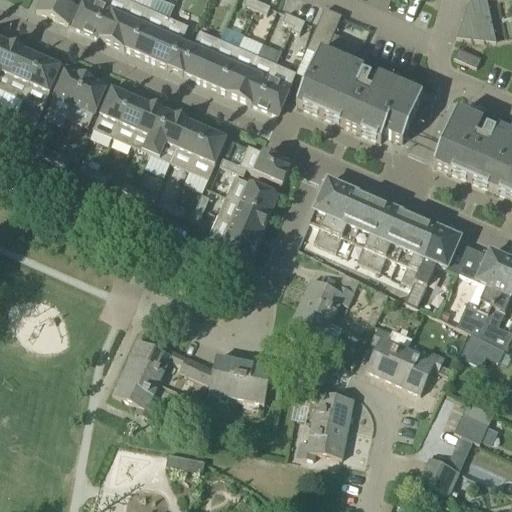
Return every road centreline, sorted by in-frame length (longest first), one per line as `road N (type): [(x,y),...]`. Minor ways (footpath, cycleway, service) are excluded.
road 1 (residential): [(0,14),(316,154)]
road 2 (unknown): [(0,153),(163,232),(167,246),(123,304)]
road 3 (residential): [(366,511),(378,442),(369,390),(241,337)]
road 4 (residential): [(241,337),(316,154)]
road 5 (residential): [(435,51),(320,0)]
road 6 (residential): [(401,192),(452,80)]
road 7 (residential): [(401,192),(511,244)]
